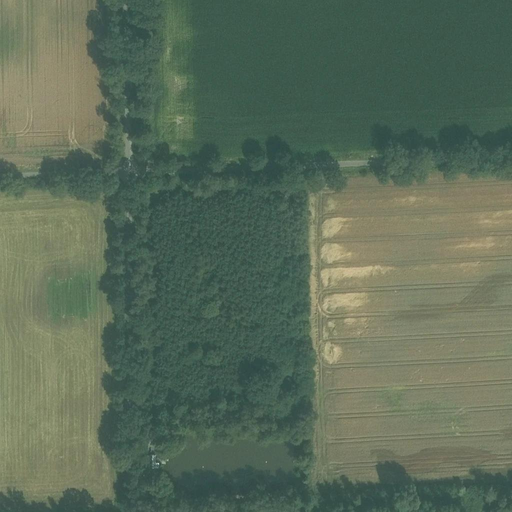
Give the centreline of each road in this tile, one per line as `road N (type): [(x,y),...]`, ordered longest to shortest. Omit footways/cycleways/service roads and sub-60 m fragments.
road 1 (unclassified): [(511,155),(0,183)]
road 2 (track): [(134,511),(131,0)]
